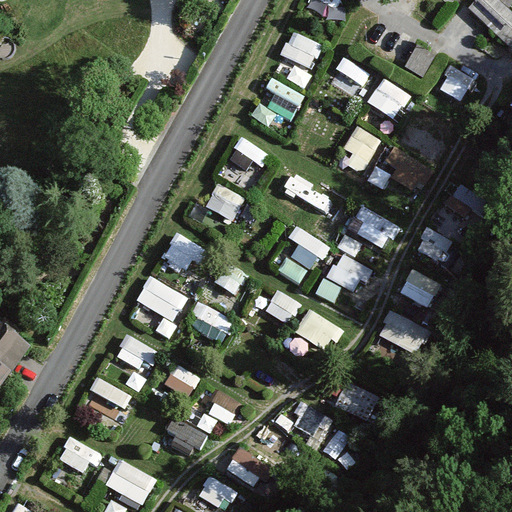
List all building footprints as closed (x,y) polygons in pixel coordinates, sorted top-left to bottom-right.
[(511,9),(501,0),(476,0),(470,8),(511,45),(511,9)] [(281,58),(311,74),(325,50),(295,33),(281,58)] [(331,83),(360,99),(373,75),(344,59),(331,83)] [(443,93),(465,105),(476,83),(454,71),(443,93)] [(368,107),(397,123),(412,97),(382,80),(368,107)] [(294,124),(307,100),(278,84),(265,108),(294,124)] [(365,176),(382,141),(358,130),(341,165),(365,176)] [(250,191),(266,152),(240,141),(224,180),(250,191)] [(395,148),(385,163),(399,172),(394,179),(411,190),(426,169),(395,148)] [(381,165),(372,185),(386,190),(394,170),(381,165)] [(235,225),(246,200),(218,187),(207,213),(235,225)] [(362,209),(349,233),(387,252),(400,228),(362,209)] [(288,242),(296,246),(281,274),(305,287),(327,246),(295,229),(288,242)] [(426,232),(418,254),(443,263),(451,241),(426,232)] [(189,279),(205,253),(179,236),(163,263),(189,279)] [(337,304),(341,291),(360,297),(369,268),(336,257),(322,299),(337,304)] [(235,297),(247,280),(228,267),(216,284),(235,297)] [(413,273),(394,311),(423,325),(442,287),(413,273)] [(165,318),(158,333),(170,339),(189,298),(150,279),(137,305),(165,318)] [(276,294),(268,316),(294,326),(302,304),(276,294)] [(200,306),(190,329),(224,345),(235,321),(200,306)] [(311,312),(297,335),(329,355),(344,332),(311,312)] [(425,353),(429,324),(386,319),(382,348),(425,353)] [(0,400),(31,354),(0,333),(0,400)] [(116,360),(141,373),(153,351),(129,337),(116,360)] [(177,367),(165,388),(189,401),(201,381),(177,367)] [(87,407),(122,423),(134,398),(99,382),(87,407)] [(300,408),(295,434),(326,440),(331,414),(300,408)] [(70,440),(59,463),(89,477),(100,455),(70,440)] [(120,463),(107,489),(145,508),(158,482),(120,463)] [(207,479),(199,501),(228,511),(229,511),(238,490),(207,479)]
